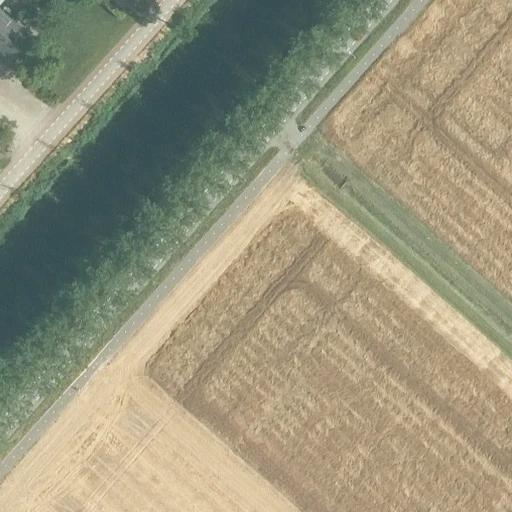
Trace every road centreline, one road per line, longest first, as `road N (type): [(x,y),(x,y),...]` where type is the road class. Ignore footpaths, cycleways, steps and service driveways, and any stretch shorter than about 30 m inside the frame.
road 1 (secondary): [(0,429),(383,0)]
road 2 (tertiary): [(171,0),(0,191)]
